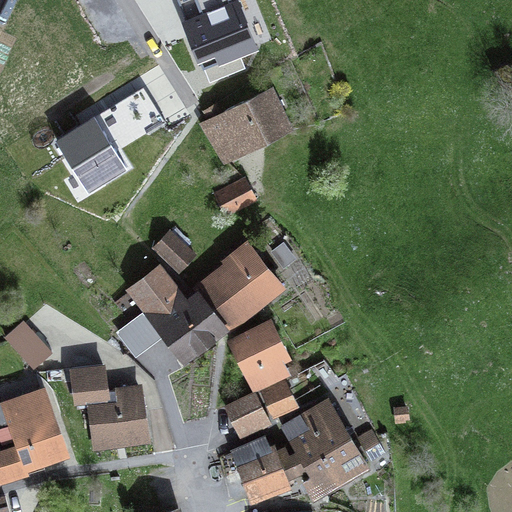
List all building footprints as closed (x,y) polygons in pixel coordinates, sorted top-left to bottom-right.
[(271,89),(222,114),(216,105),(205,112),(211,121),(203,126),(225,161),(257,144),(260,149),(264,146),(262,141),(291,126),(271,89)] [(215,195),(226,215),(255,199),(244,179),(215,195)] [(155,247),(179,271),(194,255),(170,231),(155,247)] [(223,261),(227,267),(217,275),(246,312),(280,285),(246,242),(223,261)] [(295,258),(283,244),(272,252),(284,267),(295,258)] [(166,333),(196,309),(187,299),(186,301),(160,267),(131,291),(146,311),(164,335),(166,333)] [(196,293),(224,328),(246,312),(217,275),(215,273),(196,288),(198,292),(196,293)] [(166,333),(186,358),(224,328),(196,293),(187,299),(196,309),(166,333)] [(121,330),(140,354),(164,335),(146,311),(121,330)] [(32,367),(50,350),(25,323),(7,340),(32,367)] [(270,323),(234,340),(259,392),(262,391),(285,380),(297,374),(292,365),(283,370),(278,359),(285,355),(270,323)] [(103,442),(145,437),(139,387),(107,391),(103,365),(73,369),(77,404),(91,402),(96,441),(103,441),(103,442)] [(274,415),(297,404),(285,380),(262,391),(274,415)] [(0,434),(3,444),(15,440),(17,447),(24,466),(29,465),(31,470),(43,466),(52,463),(50,456),(63,451),(42,392),(40,390),(17,397),(18,400),(3,405),(10,426),(0,429),(0,434)] [(242,437),(271,423),(256,392),(226,406),(242,437)] [(328,399),(282,426),(290,439),(297,448),(325,440),(329,450),(351,438),(328,399)] [(0,429),(10,426),(3,405),(3,403),(0,403),(0,429)] [(403,421),(403,418),(408,418),(406,407),(396,409),(397,422),(403,421)] [(358,438),(371,460),(385,453),(372,430),(358,438)] [(290,485),(288,478),(298,472),(285,447),(277,451),(275,447),(270,450),(265,436),(234,450),(251,499),(290,485)] [(292,443),(285,447),(298,472),(306,468),(310,475),(304,482),(314,500),(322,495),(319,489),(365,463),(351,438),(329,450),(325,440),(297,448),(290,439),(289,439),(292,443)] [(17,472),(16,469),(24,466),(17,447),(1,452),(0,448),(0,480),(1,482),(2,482),(1,478),(17,472)] [(319,489),(322,495),(368,469),(365,463),(319,489)] [(0,511),(8,511),(5,496),(0,497),(0,511)]
